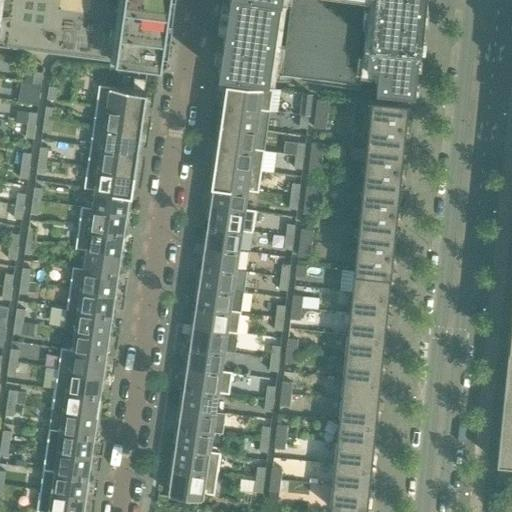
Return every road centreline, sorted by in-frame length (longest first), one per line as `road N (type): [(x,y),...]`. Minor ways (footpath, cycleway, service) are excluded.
road 1 (residential): [(122,511),(194,0)]
road 2 (tertiary): [(448,511),(502,0)]
road 3 (tertiary): [(471,0),(420,511)]
